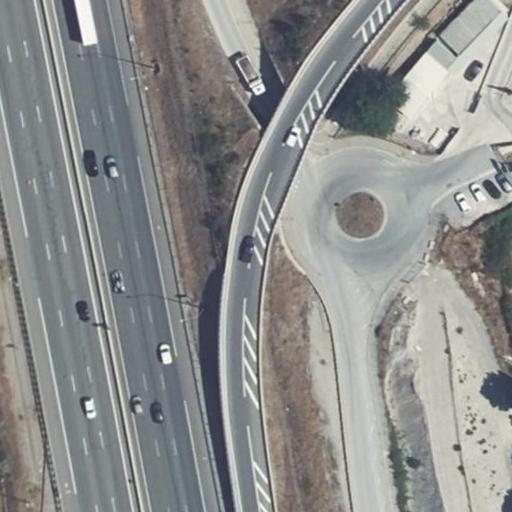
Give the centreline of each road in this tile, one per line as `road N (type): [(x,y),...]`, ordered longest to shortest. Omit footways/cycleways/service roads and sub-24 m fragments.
road 1 (motorway): [(257,511),(235,342),(251,210),(303,92),(372,0)]
road 2 (motorway): [(7,0),(105,511)]
road 3 (motorway): [(176,511),(79,0)]
road 4 (unclassified): [(343,261),(371,511)]
road 5 (unclassified): [(221,0),(276,122),(339,178)]
road 6 (unclassified): [(343,261),(373,265),(400,251),(413,223),(406,194)]
